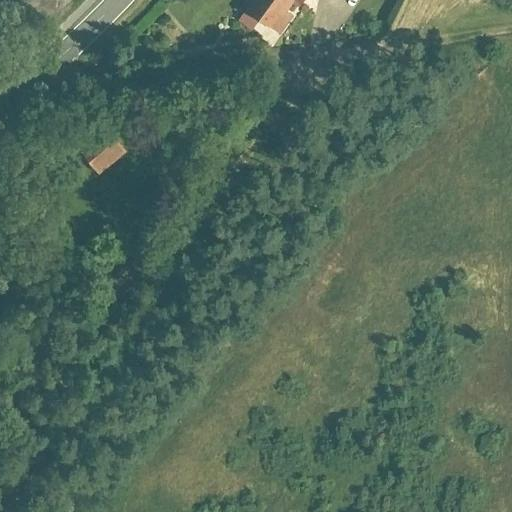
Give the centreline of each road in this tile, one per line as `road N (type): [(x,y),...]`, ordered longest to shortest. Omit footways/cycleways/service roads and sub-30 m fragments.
road 1 (track): [(269,48),(511,23)]
road 2 (residential): [(269,48),(113,64),(68,44)]
